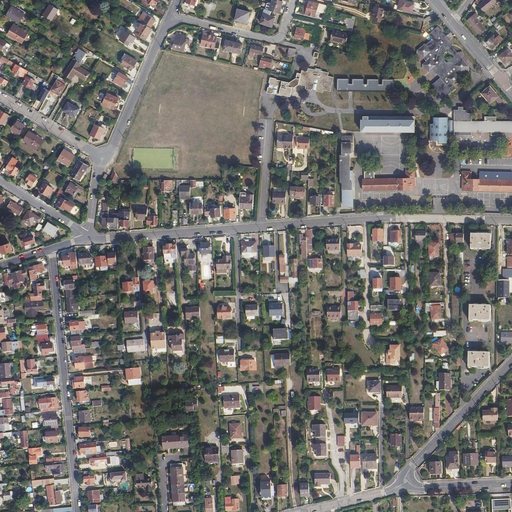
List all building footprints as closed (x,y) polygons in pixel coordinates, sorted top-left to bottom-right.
[(272,11),(279,14),(283,2),(277,0),(272,0),(269,10),(272,11)] [(400,0),(398,9),(413,12),(415,3),(400,0)] [(484,0),(478,6),(484,13),(496,1),(495,0),(484,0)] [(60,6),(51,1),(43,14),(52,20),(60,6)] [(316,17),(320,3),(309,1),(305,14),(316,17)] [(14,5),(13,4),(6,16),(18,24),(26,12),(19,8),(14,5)] [(384,22),(385,7),(374,6),(373,21),(384,22)] [(250,12),(237,9),(234,21),(246,24),(250,12)] [(269,10),(266,9),(261,23),(272,27),(275,18),(270,16),(272,11),(269,10)] [(143,22),(151,27),(156,19),(144,12),(139,20),(143,22)] [(394,13),(389,12),(386,22),(395,24),(395,20),(393,19),(394,13)] [(478,17),(475,13),(467,21),(478,35),(484,29),(475,19),(478,17)] [(345,18),(344,26),(354,27),(355,19),(345,18)] [(136,34),(146,40),(153,28),(151,27),(143,22),(136,34)] [(28,33),(12,25),(7,35),(23,43),(28,33)] [(433,40),(427,45),(426,44),(418,50),(418,54),(422,55),(428,62),(424,65),(424,69),(427,69),(430,72),(434,70),(448,86),(451,83),(454,87),(458,84),(461,84),(462,80),(458,76),(465,70),(469,70),(469,67),(444,38),(446,36),(439,27),(429,35),(433,40)] [(297,28),(294,38),(301,39),(302,38),(304,38),(304,39),(312,41),(313,33),(306,31),(306,30),(297,28)] [(125,31),(120,39),(129,44),(131,41),(133,42),(136,37),(125,31)] [(346,44),(348,34),(333,31),(331,41),(346,44)] [(220,48),(222,38),(204,34),(202,45),(214,48),(214,47),(220,48)] [(499,43),(493,35),(485,42),(491,50),(499,43)] [(184,52),(187,41),(176,38),(173,49),(184,52)] [(224,49),(241,53),(243,43),(226,39),(224,49)] [(264,48),(252,45),(250,54),(254,55),(255,53),(262,54),(264,48)] [(85,53),(79,49),(75,55),(81,59),(85,53)] [(511,59),(511,55),(507,50),(499,57),(506,65),(511,59)] [(127,54),(122,63),(132,70),(137,60),(127,54)] [(270,69),(272,59),(262,57),(260,67),(270,69)] [(4,72),(8,64),(10,61),(4,58),(1,62),(3,64),(0,69),(0,70),(4,72)] [(72,59),(63,76),(71,81),(74,76),(85,82),(90,73),(79,67),(81,64),(72,59)] [(29,72),(20,67),(10,61),(8,64),(15,67),(12,72),(25,79),(29,72)] [(280,80),(279,94),(282,95),(282,94),(290,95),(292,87),(293,87),(298,84),(306,85),(305,88),(311,89),(311,88),(312,88),(312,87),(315,88),(315,89),(316,89),(316,90),(323,92),(323,89),(331,90),(334,76),(328,75),(329,72),(321,70),(321,69),(315,67),(315,69),(308,67),(307,70),(303,70),(303,71),(301,71),(301,73),(297,72),(296,77),(289,82),(280,80)] [(129,78),(119,72),(114,80),(124,86),(129,78)] [(405,79),(410,83),(415,77),(410,73),(405,79)] [(31,89),(36,81),(27,76),(23,84),(31,89)] [(276,94),(279,94),(280,80),(276,79),(276,78),(269,76),(268,83),(269,83),(270,83),(269,86),(268,86),(268,87),(267,86),(266,92),(272,93),(272,92),(273,92),(273,91),(276,91),(275,92),(276,93),(276,94)] [(0,82),(7,86),(9,82),(2,78),(0,81),(0,82)] [(337,79),(337,90),(393,92),(393,80),(382,80),(382,85),(378,85),(378,80),(367,80),(367,84),(363,84),(363,80),(352,79),(352,84),(348,84),(349,79),(337,79)] [(445,98),(451,93),(439,79),(433,85),(445,98)] [(52,91),(60,96),(66,86),(58,81),(52,91)] [(491,86),(482,93),(491,103),(495,100),(499,105),(503,101),(491,86)] [(118,98),(107,93),(102,104),(114,108),(118,98)] [(80,108),(68,102),(63,111),(67,113),(71,116),(72,115),(75,117),(80,108)] [(454,110),(454,121),(448,121),(448,117),(433,116),(433,123),(430,123),(430,140),(439,140),(439,142),(448,143),(448,131),(454,131),(454,135),(472,136),(472,132),(491,132),(491,136),(498,136),(499,132),(511,131),(511,121),(497,121),(497,117),(485,116),(485,121),(472,121),(472,113),(468,113),(468,110),(464,110),(464,107),(459,107),(459,110),(454,110)] [(0,123),(5,127),(11,117),(0,110),(0,123)] [(362,120),(362,131),(415,131),(415,120),(406,120),(406,115),(400,116),(400,120),(390,120),(390,116),(369,116),(369,120),(362,120)] [(13,129),(21,134),(26,126),(19,121),(13,129)] [(101,127),(95,124),(90,135),(100,140),(106,126),(103,124),(101,127)] [(38,149),(44,140),(31,132),(25,141),(38,149)] [(343,190),(353,190),(352,173),(350,173),(350,153),(354,153),(354,136),(343,136),(343,155),(341,155),(341,182),(343,182),(343,190)] [(310,148),(310,138),(299,138),(298,146),(305,146),(305,148),(310,148)] [(293,139),(285,139),(285,152),(293,152),(293,139)] [(74,156),(64,149),(58,159),(68,165),(74,156)] [(19,161),(14,158),(10,165),(6,170),(15,175),(19,169),(15,166),(19,161)] [(71,175),(80,181),(84,174),(82,173),(88,165),(81,160),(76,169),(71,175)] [(363,179),(364,190),(415,189),(415,170),(406,171),(406,178),(375,179),(375,171),(365,171),(365,179),(363,179)] [(463,190),(511,191),(511,171),(481,171),(481,179),(472,179),(472,172),(464,171),(463,190)] [(38,179),(30,174),(25,182),(33,186),(38,179)] [(68,178),(66,181),(71,184),(67,191),(74,196),(76,192),(77,190),(78,190),(81,193),(84,188),(68,178)] [(173,182),(165,181),(165,183),(163,183),(163,191),(173,191),(173,182)] [(49,195),(53,188),(45,183),(41,191),(49,195)] [(191,187),(181,187),(180,197),(191,197),(191,187)] [(296,188),(295,198),(300,198),(300,196),(304,197),(305,188),(296,188)] [(353,207),(353,190),(343,190),(343,204),(353,207)] [(274,203),(283,203),(283,192),(274,192),(274,203)] [(331,193),(328,193),(328,195),(325,195),(325,206),(334,206),(334,195),(331,195),(331,193)] [(320,196),(311,196),(311,203),(314,203),(314,205),(319,205),(320,196)] [(58,204),(57,206),(64,210),(69,202),(62,197),(58,204)] [(241,197),(240,208),(253,209),(254,198),(241,197)] [(20,215),(24,209),(12,201),(8,208),(20,215)] [(191,202),(191,214),(199,214),(199,211),(202,211),(202,202),(191,202)] [(222,217),(222,208),(221,207),(215,208),(215,205),(206,206),(207,215),(215,215),(215,217),(222,217)] [(147,220),(147,217),(148,209),(137,209),(136,219),(147,220)] [(236,209),(225,209),(226,219),(237,218),(236,209)] [(39,223),(42,219),(29,211),(23,220),(31,226),(35,220),(39,223)] [(119,211),(119,216),(120,216),(119,225),(130,226),(130,211),(119,211)] [(147,220),(147,224),(158,224),(158,216),(155,216),(154,215),(151,215),(151,217),(147,217),(147,220)] [(110,218),(110,228),(118,228),(118,218),(110,218)] [(59,229),(49,223),(44,230),(54,236),(59,229)] [(383,241),(383,229),(373,230),(373,241),(383,241)] [(391,231),(391,242),(401,242),(401,231),(391,231)] [(427,246),(427,232),(417,232),(416,234),(416,240),(416,241),(418,241),(418,246),(427,246)] [(452,243),(464,243),(464,234),(450,234),(450,239),(452,239),(452,243)] [(302,245),(303,257),(308,257),(307,238),(303,238),(303,235),(298,235),(298,245),(302,245)] [(472,251),(493,251),(493,236),(472,236),(472,251)] [(33,237),(23,240),(25,247),(29,246),(28,244),(35,242),(33,237)] [(275,248),(275,238),(265,238),(266,248),(275,248)] [(341,250),(340,238),(335,239),(335,240),(327,240),(327,251),(341,250)] [(10,243),(0,246),(0,247),(2,254),(12,251),(10,243)] [(242,256),(244,256),(244,253),(256,253),(256,243),(241,243),(242,256)] [(210,255),(210,244),(200,245),(201,255),(210,255)] [(353,244),(348,244),(348,249),(348,257),(362,256),(362,245),(357,245),(353,245),(353,244)] [(430,257),(439,257),(439,244),(430,244),(430,257)] [(177,263),(176,245),(172,246),(172,245),(166,245),(166,247),(163,247),(164,264),(177,263)] [(185,257),(185,265),(189,265),(189,270),(195,270),(195,254),(190,255),(190,249),(187,249),(187,246),(181,247),(182,255),(185,255),(185,257)] [(396,265),(396,256),(392,256),(392,246),(384,246),(384,265),(396,265)] [(154,260),(153,247),(144,248),(145,261),(154,260)] [(77,265),(76,252),(68,253),(69,255),(63,256),(64,266),(77,265)] [(92,264),(91,254),(80,255),(80,265),(92,264)] [(231,256),(226,256),(226,260),(223,260),(216,260),(217,270),(231,270),(231,256)] [(503,269),(503,278),(511,277),(511,257),(508,257),(507,269),(503,269)] [(310,269),(323,269),(322,261),(319,261),(319,260),(309,260),(310,269)] [(33,267),(29,268),(29,269),(31,282),(36,281),(34,274),(45,270),(42,264),(36,266),(35,264),(32,265),(33,267)] [(299,284),(299,279),(297,279),(297,265),(293,265),(293,269),(292,269),(292,271),(293,271),(293,279),(296,279),(296,286),(300,286),(300,284),(299,284)] [(12,275),(9,276),(11,285),(13,284),(14,288),(21,286),(19,282),(25,279),(24,276),(27,275),(24,269),(12,274),(12,275)] [(98,280),(97,280),(98,284),(101,284),(100,280),(102,280),(102,284),(109,283),(108,270),(97,271),(98,280)] [(440,286),(440,273),(431,273),(431,286),(440,286)] [(140,291),(139,278),(132,278),(133,281),(133,283),(129,283),(129,281),(123,281),(124,292),(140,291)] [(401,278),(391,278),(391,290),(401,290),(401,278)] [(374,279),(374,288),(383,288),(383,279),(374,279)] [(499,298),(504,300),(509,297),(509,290),(511,290),(511,280),(509,281),(503,281),(499,281),(499,298)] [(67,296),(67,299),(77,298),(77,294),(75,294),(74,281),(65,282),(65,290),(66,290),(67,295),(67,296)] [(35,302),(41,301),(40,289),(45,289),(45,284),(41,284),(41,282),(34,283),(34,285),(36,298),(35,298),(35,302)] [(352,292),(348,291),(348,316),(348,321),(358,321),(358,302),(353,302),(352,292)] [(77,298),(67,299),(69,313),(74,312),(74,311),(79,310),(77,298)] [(401,299),(389,299),(389,310),(401,310),(401,299)] [(43,308),(43,301),(41,301),(35,302),(33,302),(25,303),(25,305),(26,312),(28,311),(29,319),(38,319),(37,311),(36,309),(43,308)] [(281,304),(270,305),(270,315),(282,315),(281,304)] [(248,305),(248,306),(248,316),(249,316),(249,319),(256,319),(256,316),(260,316),(259,306),(259,305),(248,305)] [(435,319),(441,319),(441,306),(432,307),(432,322),(435,321),(435,319)] [(342,318),(341,307),(328,307),(328,318),(342,318)] [(470,307),(470,321),(491,322),(491,307),(470,307)] [(200,308),(186,309),(187,318),(200,318),(200,308)] [(231,308),(218,309),(219,319),(231,318),(231,308)] [(140,322),(139,311),(125,312),(126,323),(140,322)] [(390,325),(390,322),(384,322),(384,318),(381,317),(381,315),(372,315),(372,325),(390,325)] [(70,323),(72,337),(84,335),(84,330),(85,330),(84,322),(76,323),(74,323),(70,323)] [(38,339),(48,338),(46,324),(37,325),(38,339)] [(0,337),(0,338),(1,343),(3,343),(9,342),(9,337),(6,337),(5,327),(0,327),(0,337)] [(290,339),(289,328),(274,328),(274,339),(290,339)] [(167,346),(166,333),(161,333),(161,334),(157,334),(156,333),(151,334),(152,349),(158,349),(158,347),(167,346)] [(511,333),(501,333),(501,342),(511,342),(511,333)] [(182,341),(185,340),(185,334),(181,334),(179,336),(178,336),(178,334),(169,334),(170,341),(172,341),(173,351),(183,350),(182,341)] [(80,338),(71,338),(72,347),(81,346),(80,338)] [(50,339),(42,339),(44,355),(52,354),(51,352),(53,352),(52,343),(51,343),(50,339)] [(441,339),(438,341),(433,344),(441,355),(448,350),(441,339)] [(144,340),(127,341),(128,351),(145,349),(144,340)] [(18,345),(18,341),(9,342),(3,343),(3,352),(8,351),(8,354),(12,353),(12,346),(18,345)] [(390,352),(388,352),(388,356),(386,356),(386,366),(395,366),(395,362),(400,362),(400,347),(390,347),(390,352)] [(234,350),(216,351),(217,362),(228,361),(228,366),(234,366),(234,361),(235,361),(234,350)] [(292,366),(292,353),(275,353),(276,366),(292,366)] [(469,354),(468,368),(489,368),(489,354),(469,354)] [(28,370),(28,373),(37,372),(36,367),(37,367),(37,365),(38,365),(38,362),(34,362),(34,360),(27,361),(27,362),(26,362),(27,370),(28,370)] [(241,371),(245,370),(256,370),(256,365),(254,365),(254,361),(245,361),(241,361),(241,371)] [(1,378),(2,378),(10,378),(10,365),(1,365),(1,372),(0,371),(0,377),(1,377),(1,378)] [(129,380),(141,379),(140,367),(127,369),(128,380),(129,380)] [(328,370),(328,382),(335,381),(335,382),(340,382),(340,367),(334,367),(334,370),(328,370)] [(320,382),(320,370),(313,370),(313,368),(307,368),(308,383),(313,383),(314,382),(320,382)] [(450,374),(440,373),(439,382),(440,382),(440,390),(449,391),(450,374)] [(54,379),(54,375),(45,376),(45,379),(46,379),(46,385),(46,387),(53,387),(53,385),(55,385),(55,379),(54,379)] [(83,378),(75,378),(76,389),(84,388),(83,378)] [(2,381),(1,381),(1,384),(10,384),(10,394),(15,394),(14,388),(19,387),(19,385),(21,385),(20,382),(18,383),(18,382),(15,382),(14,379),(10,380),(2,381)] [(380,382),(369,382),(369,392),(380,392),(380,382)] [(402,387),(387,387),(387,398),(402,398),(402,387)] [(86,392),(77,393),(78,403),(83,402),(82,401),(87,401),(86,392)] [(240,407),(239,395),(224,395),(224,408),(240,407)] [(306,405),(306,411),(321,411),(321,405),(320,405),(320,397),(308,397),(308,405),(306,405)] [(42,412),(57,410),(56,398),(40,399),(42,412)] [(186,412),(198,411),(198,402),(186,403),(186,412)] [(483,410),(483,420),(498,420),(497,408),(491,408),(491,410),(488,410),(483,410)] [(90,421),(90,414),(89,411),(79,412),(80,418),(81,418),(82,423),(90,422),(90,421)] [(410,421),(424,421),(424,411),(410,411),(410,421)] [(359,413),(345,413),(345,424),(360,423),(359,413)] [(362,425),(377,426),(377,413),(362,413),(362,425)] [(45,416),(46,426),(52,425),(52,428),(58,427),(57,414),(45,416)] [(162,414),(154,415),(155,423),(162,422),(162,414)] [(0,431),(5,431),(4,425),(4,423),(9,423),(8,418),(4,419),(4,416),(0,416),(0,431)] [(241,424),(230,425),(230,438),(241,438),(241,424)] [(316,441),(326,441),(326,425),(313,426),(313,431),(316,431),(316,441)] [(90,427),(80,428),(80,437),(91,436),(90,427)] [(58,441),(57,428),(46,429),(47,442),(58,441)] [(7,441),(12,441),(11,433),(0,433),(0,438),(4,438),(4,437),(7,437),(7,441)] [(401,435),(392,435),(392,446),(401,446),(401,435)] [(187,436),(179,437),(180,448),(188,448),(187,436)] [(171,449),(170,437),(162,438),(163,450),(171,449)] [(180,448),(179,437),(170,437),(171,449),(180,448)] [(326,444),(326,441),(316,441),(316,444),(313,444),(313,450),(316,450),(317,456),(327,456),(327,444),(326,444)] [(98,454),(97,442),(92,443),(89,443),(86,443),(84,444),(85,445),(80,446),(81,454),(85,453),(85,454),(98,454)] [(229,442),(221,442),(222,450),(229,450),(229,442)] [(212,454),(212,460),(219,460),(219,447),(211,447),(212,454)] [(37,448),(29,449),(29,451),(30,465),(37,464),(36,456),(38,456),(37,448)] [(242,450),(232,450),(232,464),(236,464),(235,466),(238,466),(238,463),(243,463),(242,450)] [(458,452),(450,453),(450,459),(447,459),(448,470),(452,470),(452,472),(459,472),(458,452)] [(377,468),(377,454),(365,454),(365,468),(377,468)] [(495,463),(495,454),(485,454),(485,463),(495,463)] [(351,467),(361,467),(360,455),(358,455),(350,456),(351,467)] [(464,455),(465,466),(478,465),(477,455),(464,455)] [(503,467),(511,467),(511,456),(502,457),(503,467)] [(111,465),(111,457),(90,459),(90,464),(92,464),(92,466),(97,466),(97,463),(107,462),(107,465),(111,465)] [(62,464),(61,461),(54,462),(55,469),(53,469),(53,476),(64,475),(63,464),(62,464)] [(430,464),(430,475),(440,474),(440,463),(430,464)] [(183,467),(171,468),(172,477),(183,476),(183,467)] [(137,475),(138,487),(146,487),(146,491),(152,491),(151,480),(144,480),(143,475),(137,475)] [(331,476),(316,475),(315,488),(321,488),(321,486),(331,487),(331,476)] [(172,485),(184,484),(183,476),(172,477),(172,485)] [(239,491),(237,476),(229,476),(231,492),(239,491)] [(94,477),(84,478),(85,483),(87,483),(87,486),(94,485),(94,482),(95,482),(94,477)] [(54,483),(54,478),(32,481),(32,487),(46,485),(46,484),(54,483)] [(255,481),(255,497),(261,497),(261,498),(271,498),(271,482),(261,482),(261,480),(255,481)] [(172,485),(173,494),(185,493),(184,484),(172,485)] [(301,498),(310,497),(309,493),(309,484),(300,485),(300,493),(301,498)] [(55,485),(48,485),(50,503),(57,503),(56,496),(60,496),(60,490),(56,491),(55,485)] [(277,486),(278,495),(287,495),(287,485),(277,486)] [(99,491),(89,492),(90,504),(98,503),(98,499),(100,499),(99,491)] [(173,494),(174,502),(186,502),(185,493),(173,494)] [(225,503),(226,511),(238,510),(238,500),(233,500),(233,502),(225,503)]
